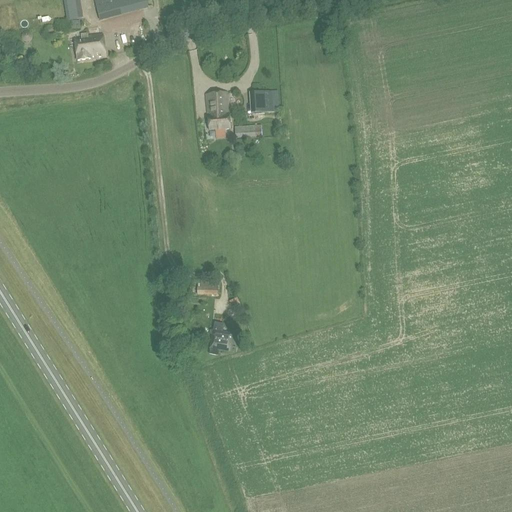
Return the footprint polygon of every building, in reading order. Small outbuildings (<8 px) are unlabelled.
[(52,28),(62,27),(60,17),(57,17),(54,0),(51,0),(43,1),(47,25),(51,24),(52,28)] [(174,10),(169,0),(147,0),(156,19),(174,10)] [(67,21),(83,18),(81,9),(66,12),(67,21)] [(68,31),(81,29),(80,21),(67,21),(68,31)] [(77,61),(106,57),(103,35),(88,37),(88,35),(81,35),(82,38),(75,39),(77,61)] [(251,94),(252,114),(280,112),(279,92),(251,94)] [(228,93),(207,95),(210,131),(231,130),(228,93)] [(236,128),(236,139),(276,136),(276,125),(236,128)] [(218,285),(199,284),(199,296),(218,296),(218,285)] [(225,326),(216,324),(209,355),(218,357),(219,351),(230,353),(234,335),(223,333),(225,326)]
